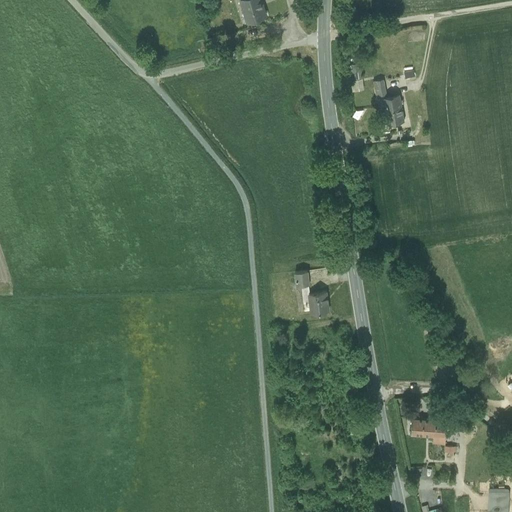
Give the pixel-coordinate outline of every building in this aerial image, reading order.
[(241,0),(247,18),(266,13),(261,0),(241,0)] [(361,67),(353,68),(355,81),(364,79),(361,67)] [(404,79),(419,78),(418,68),(403,69),(404,79)] [(373,77),(377,98),(383,97),(388,96),(384,75),(373,77)] [(364,79),(355,81),(357,91),(365,89),(364,79)] [(384,105),(385,110),(401,106),(399,94),(388,96),(383,97),(377,98),(379,107),(384,105)] [(384,105),(379,107),(382,125),(388,124),(385,110),(384,105)] [(401,106),(385,110),(388,124),(404,120),(401,106)] [(295,270),(296,284),(309,283),(307,269),(295,270)] [(326,289),(309,291),(311,311),(328,309),(326,289)] [(433,419),(412,416),(411,432),(445,436),(446,428),(447,416),(448,414),(434,413),(433,419)] [(465,418),(447,416),(446,428),(464,430),(465,418)] [(508,511),(507,487),(488,488),(489,511),(508,511)]
